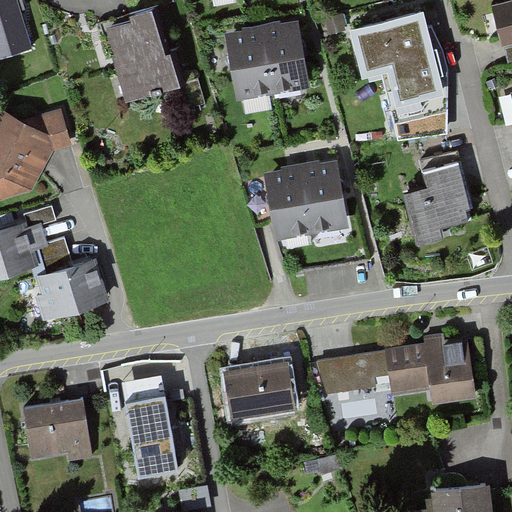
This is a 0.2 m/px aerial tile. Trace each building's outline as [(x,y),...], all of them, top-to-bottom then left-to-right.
[(0,0),(0,54),(29,46),(15,0),(0,0)] [(511,43),(511,2),(495,7),(504,45),(511,43)] [(399,106),(445,93),(434,52),(429,34),(423,9),(350,28),(363,77),(390,70),(399,106)] [(127,104),(180,88),(171,55),(166,55),(153,10),(129,17),(131,22),(105,30),(114,60),(127,104)] [(238,101),(310,88),(298,24),(273,29),(254,32),(227,37),(238,101)] [(188,104),(207,99),(201,72),(182,77),(188,104)] [(0,125),(0,173),(34,190),(56,150),(72,147),(64,112),(20,124),(6,116),(0,125)] [(278,238),(350,226),(338,162),(312,167),(292,170),(267,174),(278,238)] [(441,224),(473,215),(469,200),(458,166),(425,175),(429,189),(406,196),(421,247),(446,240),(441,224)] [(33,236),(29,223),(0,231),(0,284),(31,276),(43,272),(36,247),(33,236)] [(43,272),(72,264),(65,238),(36,247),(43,272)] [(44,321),(104,303),(95,271),(91,258),(72,264),(43,272),(31,276),(44,321)] [(433,404),(478,397),(468,337),(444,340),(443,334),(426,337),(427,344),(316,362),(326,396),(375,388),(376,394),(391,392),(392,397),(431,391),(433,404)] [(233,425),(296,415),(287,359),(224,369),(233,425)] [(63,454),(91,450),(83,396),(23,405),(31,452),(62,447),(63,454)] [(157,397),(128,402),(140,476),(179,469),(167,396),(157,397)] [(211,483),(183,488),(187,507),(215,502),(211,483)] [(495,511),(493,485),(433,490),(435,511),(495,511)]
